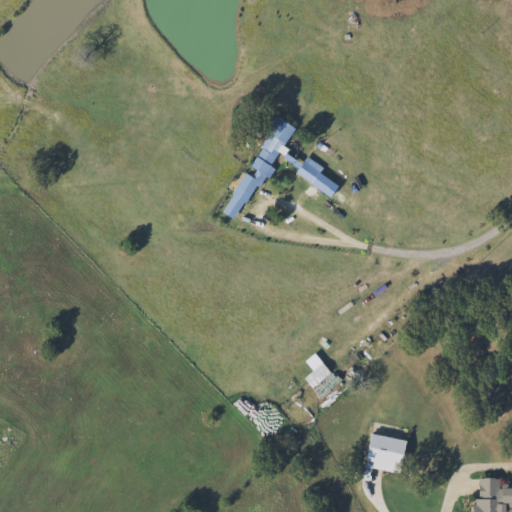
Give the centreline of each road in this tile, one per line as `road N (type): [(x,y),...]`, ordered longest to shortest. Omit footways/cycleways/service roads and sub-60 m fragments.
road 1 (residential): [(511,208),(330,361)]
road 2 (residential): [(280,192),(325,227),(297,228),(255,212),(265,191),(280,192)]
road 3 (residential): [(325,227),(402,255),(483,236)]
